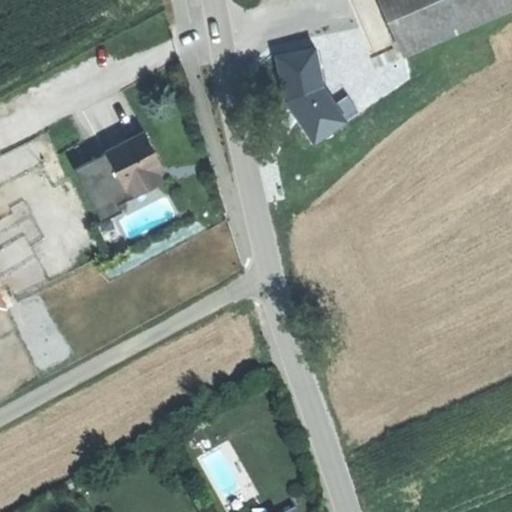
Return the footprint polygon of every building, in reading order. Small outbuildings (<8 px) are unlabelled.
[(511,0),(384,0),(412,60),(511,14),(511,0)] [(315,48),(277,55),(286,100),(315,143),(359,112),(347,96),(335,105),(323,88),(315,48)] [(159,177),(156,171),(163,168),(145,133),(110,152),(128,185),(133,182),(139,193),(162,182),(159,177)] [(118,205),(139,193),(133,182),(128,185),(110,152),(75,170),(102,221),(121,212),(118,205)] [(0,312),(9,307),(0,290),(0,312)]
